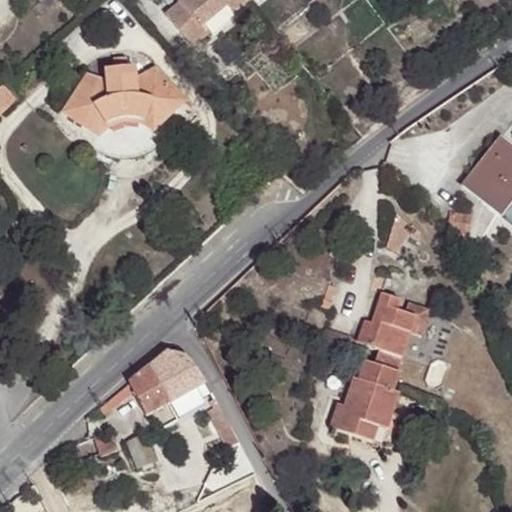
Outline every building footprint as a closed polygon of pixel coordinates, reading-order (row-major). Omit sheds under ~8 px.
[(182,0),(187,4),(173,16),(201,48),(215,35),(208,27),(233,5),(241,13),(254,0),(182,0)] [(157,139),(189,108),(192,105),(162,73),(142,82),(141,72),(109,75),(108,87),(91,77),(66,118),(103,145),(108,139),(113,135),(121,131),(127,129),(138,129),(147,130),(153,134),(157,139)] [(0,114),(14,99),(4,88),(0,91),(0,114)] [(204,123),(189,108),(157,139),(153,134),(147,130),(138,129),(127,129),(121,131),(113,135),(108,139),(103,145),(95,152),(97,155),(100,157),(114,163),(118,164),(132,163),(148,159),(159,154),(168,146),(173,151),(204,123)] [(502,219),(511,205),(511,148),(500,139),(462,188),(502,219)] [(511,205),(502,219),(511,227),(511,205)] [(448,212),(445,233),(466,235),(470,216),(448,212)] [(417,234),(403,221),(392,253),(404,258),(417,234)] [(335,290),(326,315),(335,318),(339,308),(334,306),(340,292),(335,290)] [(338,435),(380,450),(385,435),(393,437),(399,420),(406,401),(400,399),(412,366),(408,365),(417,341),(423,324),(411,320),(403,317),(407,307),(388,300),(376,331),(370,344),(374,346),(370,353),(383,358),(379,371),(370,367),(363,386),(358,384),(347,412),(338,435)] [(414,309),(411,320),(423,324),(417,341),(426,345),(436,317),(414,309)] [(362,350),(370,353),(374,346),(370,344),(376,331),(370,329),(362,350)] [(331,335),(325,352),(350,361),(357,344),(331,335)] [(132,382),(99,408),(104,414),(133,393),(147,417),(206,383),(189,359),(187,358),(179,354),(170,355),(132,382)] [(219,430),(227,427),(209,389),(203,393),(211,411),(207,413),(215,432),(219,430)] [(334,434),(338,435),(347,412),(342,410),(334,434)] [(393,455),(395,456),(406,423),(399,420),(393,437),(385,435),(380,450),(393,455)] [(239,443),(229,425),(227,427),(219,430),(228,448),(239,443)] [(95,441),(100,453),(101,457),(112,452),(107,436),(95,441)] [(146,439),(129,445),(139,470),(157,463),(156,460),(146,439)]
